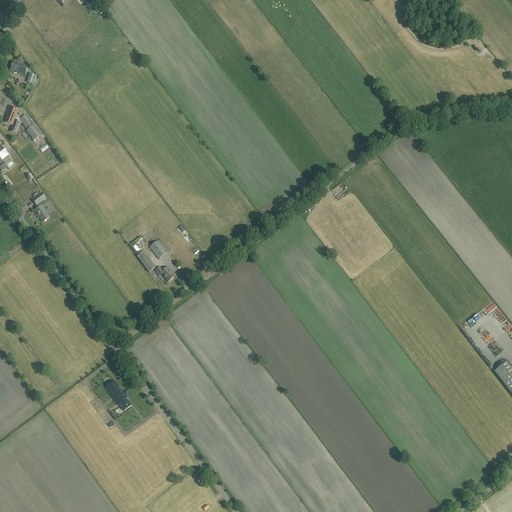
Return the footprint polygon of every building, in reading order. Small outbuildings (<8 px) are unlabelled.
[(19,64),(13,62),(11,70),(19,72),(19,73),(25,75),(28,66),(20,63),(19,64)] [(34,85),(37,76),(30,74),(27,83),(34,85)] [(17,134),(21,123),(17,122),(18,121),(15,120),(19,110),(9,106),(6,115),(7,115),(4,123),(13,126),(11,132),(17,134)] [(40,136),(25,116),(20,120),(27,130),(26,131),(34,141),(40,136)] [(0,144),(0,170),(1,172),(7,167),(9,169),(12,167),(14,165),(8,158),(9,157),(0,144)] [(22,160),(28,169),(31,167),(25,158),(22,160)] [(39,195),(37,192),(33,196),(34,198),(32,200),(37,206),(36,207),(37,209),(35,211),(43,222),(50,217),(41,206),(45,203),(44,201),(46,199),(41,193),(39,195)] [(159,259),(167,253),(158,241),(150,247),(159,259)] [(163,271),(160,267),(155,271),(159,276),(162,274),(168,282),(175,277),(172,274),(172,273),(168,268),(163,271)] [(131,352),(136,358),(144,351),(139,345),(131,352)] [(511,394),(511,368),(507,362),(494,371),(511,394)] [(88,386),(99,381),(95,374),(84,379),(88,386)] [(124,393),(122,390),(121,390),(119,388),(119,387),(115,381),(108,386),(111,390),(108,392),(114,400),(124,393)] [(78,385),(65,394),(73,404),(86,395),(78,385)] [(100,392),(95,395),(102,408),(106,406),(100,392)] [(126,399),(127,398),(124,393),(114,400),(119,406),(120,405),(124,411),(132,406),(126,399)] [(101,410),(94,401),(89,405),(95,414),(101,410)] [(107,420),(101,410),(95,414),(102,423),(107,420)]
